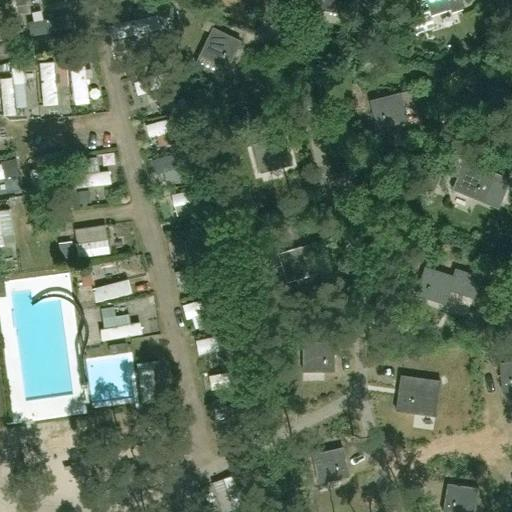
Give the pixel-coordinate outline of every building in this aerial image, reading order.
[(313,0),(313,10),(343,13),(344,0),(313,0)] [(433,21),(452,14),(453,17),(463,14),(458,0),(416,0),(418,6),(427,3),(433,21)] [(442,23),(445,35),(471,30),(469,19),(442,23)] [(46,45),(55,41),(48,25),(38,29),(46,45)] [(200,55),(228,68),(241,42),(213,28),(200,55)] [(79,108),(94,107),(91,61),(76,62),(79,108)] [(11,124),(34,121),(26,67),(16,68),(18,80),(5,82),(11,124)] [(142,85),(144,100),(170,97),(168,82),(142,85)] [(377,130),(407,122),(400,93),(370,101),(377,130)] [(158,144),(181,136),(175,122),(153,131),(158,144)] [(260,173),(291,165),(283,137),(256,144),(253,132),(233,137),(236,149),(253,145),(260,173)] [(458,179),(452,192),(498,211),(510,183),(450,158),(443,173),(458,179)] [(176,163),(166,166),(172,182),(182,178),(176,163)] [(89,179),(91,198),(118,195),(117,177),(89,179)] [(203,217),(198,199),(180,203),(184,222),(203,217)] [(6,215),(0,215),(0,257),(23,257),(23,249),(8,249),(6,215)] [(118,263),(115,243),(107,244),(106,235),(82,238),(86,268),(118,263)] [(279,254),(280,254),(276,242),(257,248),(261,259),(279,254)] [(287,282),(317,273),(308,245),(280,254),(279,254),(287,282)] [(455,270),(453,276),(425,267),(416,295),(445,305),(450,291),(460,294),(467,273),(455,270)] [(128,281),(97,288),(103,314),(134,307),(128,281)] [(107,327),(108,347),(150,345),(149,325),(107,327)] [(203,350),(209,367),(229,360),(223,343),(203,350)] [(303,372),(334,372),(334,343),(303,343),(303,372)] [(511,362),(499,364),(502,393),(511,391),(511,362)] [(466,367),(426,371),(429,406),(448,404),(448,400),(469,398),(466,367)] [(312,455),(318,483),(349,477),(342,448),(312,455)] [(238,511),(242,511),(232,483),(219,487),(227,511),(238,511)] [(443,511),(474,511),(478,489),(448,484),(443,511)]
